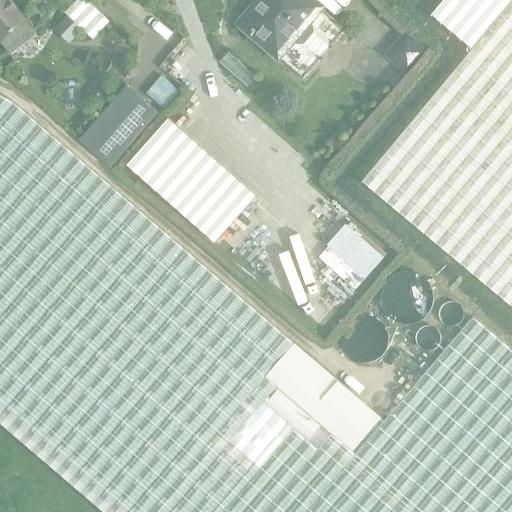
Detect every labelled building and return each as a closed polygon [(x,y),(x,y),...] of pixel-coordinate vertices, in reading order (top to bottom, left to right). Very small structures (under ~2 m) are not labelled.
[(26,25),(7,0),(0,0),(0,43),(0,44),(11,56),(35,36),(26,25)] [(80,0),(66,14),(94,40),(110,23),(86,0),(80,0)] [(303,81),(346,31),(309,0),(262,0),(240,26),(303,81)] [(511,0),(446,0),(432,17),(473,51),(511,3),(511,0)] [(363,184),(511,307),(511,3),(473,51),(363,184)] [(406,76),(428,52),(405,31),(383,56),(406,76)] [(229,53),(220,63),(247,87),(256,77),(229,53)] [(161,76),(145,95),(163,110),(179,92),(161,76)] [(96,85),(87,95),(91,103),(104,107),(110,100),(104,87),(96,85)] [(87,131),(78,141),(111,169),(158,113),(126,87),(112,102),(106,109),(93,124),(87,131)] [(511,511),(511,350),(474,319),(385,422),(355,457),(330,435),(316,451),(250,394),(293,344),(3,96),(0,99),(0,425),(101,511),(511,511)] [(346,225),(328,246),(366,280),(384,259),(346,225)] [(430,300),(430,299),(429,293),(427,288),(425,283),(421,278),(416,274),(411,271),(407,269),(400,268),(393,268),(388,270),(382,272),(377,276),(373,280),(369,288),(368,293),(367,299),(368,306),(369,311),(372,316),(376,322),(380,325),(384,328),(391,330),(397,331),(401,330),(409,329),(413,327),(420,322),(424,318),(427,312),(429,306),(430,300)] [(385,422),(293,344),(250,394),(316,451),(330,435),(355,457),(385,422)]
